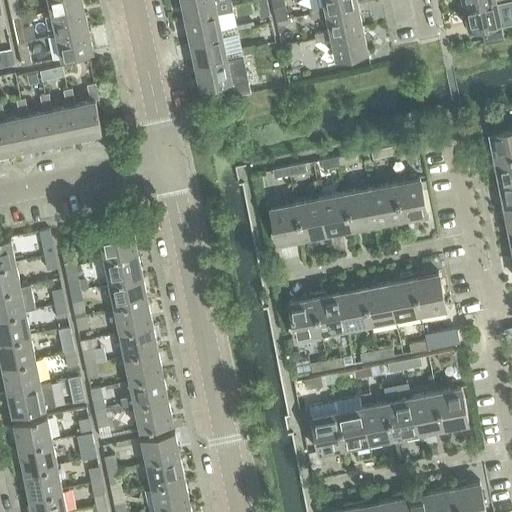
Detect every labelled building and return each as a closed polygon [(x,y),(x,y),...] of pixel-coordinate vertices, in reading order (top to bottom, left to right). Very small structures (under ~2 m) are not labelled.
[(6,0),(10,19),(20,17),(16,0),(6,0)] [(47,0),(50,11),(81,4),(79,0),(47,0)] [(180,0),(184,15),(215,8),(216,14),(232,11),(230,1),(215,5),(213,0),(180,0)] [(256,0),(260,16),(269,14),(266,0),(256,0)] [(284,0),(272,0),(276,20),(288,18),(284,0)] [(310,0),(312,8),(324,6),(325,10),(356,3),(355,0),(310,0)] [(484,0),(463,5),(468,29),(480,26),(483,42),(503,38),(495,3),(507,0),(484,0)] [(326,14),(329,29),(330,34),(361,27),(356,3),(325,10),(324,6),(312,8),(308,9),(310,17),(326,14)] [(50,11),(55,33),(86,27),(81,4),(50,11)] [(184,15),(189,38),(220,32),(221,37),(237,34),(235,25),(219,28),(216,14),(215,8),(184,15)] [(10,19),(15,41),(24,39),(20,17),(10,19)] [(86,27),(55,33),(51,34),(53,45),(57,44),(60,57),(91,51),(86,27)] [(366,51),(361,27),(330,34),(329,29),(313,32),(315,41),(331,37),(335,57),(366,51)] [(189,38),(194,62),(225,55),(221,37),(220,32),(189,38)] [(29,64),(24,39),(15,41),(20,66),(29,64)] [(255,44),(242,46),(243,53),(256,50),(255,44)] [(3,66),(14,64),(11,48),(0,50),(0,51),(1,55),(3,66)] [(226,59),(225,55),(194,62),(199,86),(211,84),(215,99),(251,91),(244,56),(226,59)] [(88,99),(74,102),(69,103),(76,135),(100,130),(93,98),(97,97),(94,82),(85,83),(88,99)] [(66,104),(51,107),(46,108),(53,140),(76,135),(69,103),(74,102),(71,87),(63,89),(66,104)] [(29,145),(53,140),(46,108),(51,107),(48,92),(40,94),(43,109),(28,112),(22,114),(29,145)] [(19,114),(4,117),(0,118),(0,124),(6,150),(29,145),(22,114),(28,112),(24,97),(16,99),(19,114)] [(488,146),(490,157),(511,153),(511,127),(489,132),(491,145),(488,146)] [(403,142),(387,146),(389,155),(405,151),(403,142)] [(373,158),(389,155),(387,146),(371,149),(373,158)] [(354,152),(338,156),(339,164),(356,161),(354,152)] [(496,170),(499,183),(511,180),(511,153),(490,157),(493,170),(496,170)] [(324,167),(339,164),(338,156),(322,159),(324,167)] [(304,162),(288,165),(290,174),(306,171),(304,162)] [(273,177),(290,174),(288,165),(272,169),(273,177)] [(420,177),(394,182),(402,222),(414,220),(413,216),(427,214),(420,177)] [(498,196),(500,207),(511,204),(511,180),(499,183),(501,195),(498,196)] [(394,182),(369,187),(377,224),(389,221),(390,225),(402,222),(394,182)] [(369,187),(345,192),(353,232),(365,229),(364,226),(377,224),(369,187)] [(345,192),(320,196),(328,233),(340,231),(341,234),(353,232),(345,192)] [(320,196),(295,201),(303,241),(315,239),(315,236),(328,233),(320,196)] [(291,244),(303,241),(295,201),(270,206),(277,243),(290,240),(291,244)] [(506,220),(508,232),(511,231),(511,204),(500,207),(503,220),(506,220)] [(100,234),(105,259),(138,252),(133,227),(100,234)] [(0,239),(0,264),(15,262),(10,237),(0,239)] [(42,242),(45,255),(55,253),(52,240),(42,242)] [(64,253),(66,267),(77,264),(74,251),(64,253)] [(105,259),(110,283),(143,277),(138,252),(105,259)] [(58,266),(55,253),(45,255),(48,269),(58,266)] [(0,264),(0,290),(20,286),(15,262),(0,264)] [(66,267),(71,291),(82,289),(80,278),(77,264),(66,267)] [(424,272),(412,274),(420,313),(445,308),(438,272),(425,275),(424,272)] [(400,279),(388,282),(395,318),(420,313),(412,274),(400,276),(400,279)] [(110,283),(115,308),(148,301),(143,277),(110,283)] [(374,281),(363,283),(371,322),(395,318),(388,282),(375,284),(374,281)] [(352,289),(339,291),(346,327),(371,322),(363,283),(351,286),(352,289)] [(0,290),(0,315),(25,310),(20,286),(0,290)] [(51,290),(54,304),(65,302),(62,287),(51,290)] [(71,291),(76,316),(87,313),(82,289),(71,291)] [(325,291),(313,293),(321,332),(346,327),(339,291),(326,294),(325,291)] [(296,337),(321,332),(313,293),(301,295),(302,299),(289,301),(296,337)] [(115,308),(120,332),(153,325),(148,301),(115,308)] [(68,315),(65,302),(54,304),(56,318),(68,315)] [(0,315),(0,340),(31,334),(25,310),(0,315)] [(90,327),(87,313),(76,316),(79,329),(90,327)] [(44,323),(32,325),(34,332),(45,330),(44,323)] [(120,332),(125,356),(158,349),(153,325),(120,332)] [(0,340),(0,355),(2,366),(36,359),(31,334),(0,340)] [(61,339),(64,353),(75,351),(72,336),(61,339)] [(442,338),(425,341),(427,349),(444,346),(442,338)] [(411,352),(427,349),(425,341),(409,344),(411,352)] [(392,347),(376,350),(378,359),(394,356),(392,347)] [(83,350),(86,364),(97,362),(94,348),(83,350)] [(125,356),(130,381),(163,374),(158,349),(125,356)] [(361,362),(378,359),(376,350),(359,353),(361,362)] [(439,363),(455,359),(453,350),(437,354),(439,363)] [(78,364),(75,351),(64,353),(67,366),(78,364)] [(342,357),(326,360),(328,369),(344,366),(342,357)] [(420,357),(404,360),(405,369),(421,366),(420,357)] [(2,366),(7,390),(41,383),(36,359),(2,366)] [(312,372),(328,369),(326,360),(310,364),(312,372)] [(388,372),(405,369),(404,360),(387,363),(388,372)] [(100,376),(97,362),(86,364),(89,378),(100,376)] [(370,367),(354,370),(356,379),(372,376),(370,367)] [(339,382),(356,379),(354,370),(337,373),(339,382)] [(122,408),(135,405),(168,398),(163,374),(130,381),(133,395),(120,398),(122,408)] [(69,377),(74,402),(85,399),(80,375),(69,377)] [(306,389),(322,386),(320,376),(304,380),(306,389)] [(41,383),(7,390),(12,415),(55,406),(50,381),(41,383)] [(461,387),(435,392),(443,431),(456,429),(455,425),(468,423),(461,387)] [(435,392),(411,397),(418,432),(430,430),(431,434),(443,431),(435,392)] [(356,445),(369,442),(362,406),(360,394),(334,399),(344,450),(357,448),(356,445)] [(93,399),(96,413),(106,411),(104,397),(93,399)] [(411,397),(386,401),(394,441),(405,438),(405,435),(418,432),(411,397)] [(173,423),(168,398),(135,405),(140,430),(173,423)] [(333,453),(344,450),(334,399),(309,404),(318,452),(332,449),(333,453)] [(382,443),(394,441),(386,401),(362,406),(369,442),(382,439),(382,443)] [(109,425),(106,411),(96,413),(99,427),(109,425)] [(14,422),(19,447),(52,440),(47,415),(14,422)] [(79,420),(82,434),(92,432),(89,418),(79,420)] [(141,437),(147,462),(180,455),(175,430),(141,437)] [(95,446),(92,432),(82,434),(85,448),(95,446)] [(19,447),(24,471),(57,465),(52,440),(19,447)] [(105,455),(108,470),(119,468),(115,453),(105,455)] [(147,462),(152,486),(185,479),(180,455),(147,462)] [(24,471),(29,496),(62,489),(57,465),(24,471)] [(88,469),(91,483),(102,481),(99,467),(88,469)] [(121,481),(119,468),(108,470),(111,483),(121,481)] [(152,486),(157,511),(190,504),(185,479),(152,486)] [(105,494),(102,481),(91,483),(93,496),(105,494)] [(466,481),(453,483),(459,511),(485,511),(480,481),(466,484),(466,481)] [(442,489),(430,491),(433,511),(459,511),(453,483),(441,485),(442,489)] [(29,496),(32,511),(66,511),(62,489),(29,496)] [(416,490),(404,493),(407,511),(433,511),(430,491),(417,494),(416,490)] [(393,498),(380,501),(382,511),(407,511),(404,493),(392,495),(393,498)] [(367,500),(354,502),(355,511),(382,511),(380,501),(368,503),(367,500)] [(115,504),(116,511),(127,511),(125,502),(115,504)] [(330,511),(355,511),(354,502),(343,505),(344,508),(330,511)]
